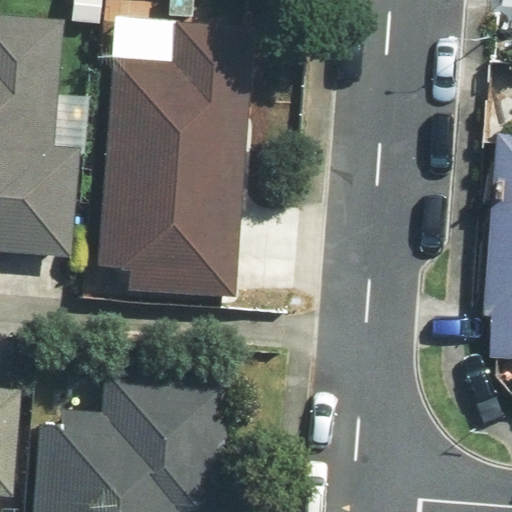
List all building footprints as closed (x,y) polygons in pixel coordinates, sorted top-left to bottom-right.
[(231,305),(243,26),(105,20),(93,299),(231,305)] [(0,254),(67,257),(71,150),(50,150),(54,23),(0,21),(0,254)] [(511,134),(496,134),(491,362),(511,362),(511,134)] [(31,412),(26,511),(213,511),(216,510),(222,386),(92,380),(90,415),(31,412)] [(0,496),(10,497),(20,390),(0,387),(0,496)]
